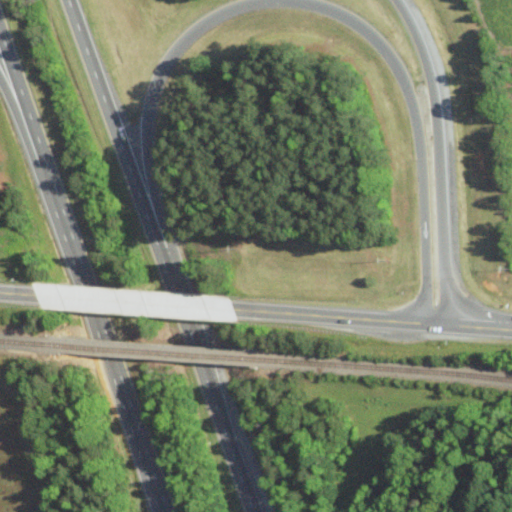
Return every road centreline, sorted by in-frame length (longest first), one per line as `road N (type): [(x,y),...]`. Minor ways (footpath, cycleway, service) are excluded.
road 1 (motorway): [(160,254),(146,117),(174,50),(204,22),(238,7),(281,0),(318,6),(371,37),(405,89),(420,154),(424,321)]
road 2 (motorway): [(251,511),(68,0)]
road 3 (motorway): [(0,39),(160,511)]
road 4 (motorway): [(445,322),(433,102),(422,55),(394,0)]
road 5 (secondary): [(511,326),(233,310)]
road 6 (secondary): [(233,310),(34,295)]
